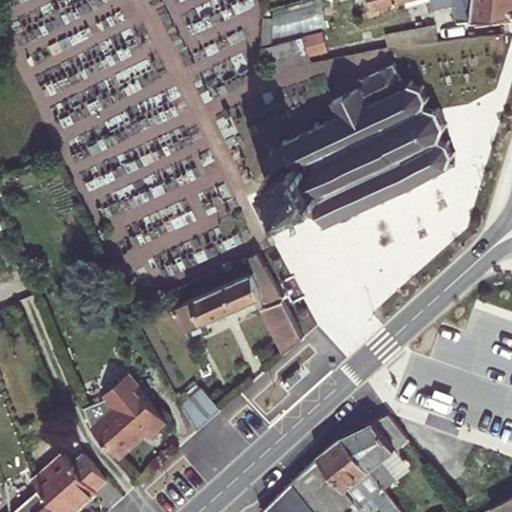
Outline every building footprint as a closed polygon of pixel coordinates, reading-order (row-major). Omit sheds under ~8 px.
[(315,0),(272,8),(277,36),(326,26),(321,0),(315,0)] [(365,0),(369,16),(380,13),(379,6),(377,0),(365,0)] [(511,0),(431,0),(434,8),(457,3),(458,19),(511,13),(511,0)] [(263,44),(271,42),(273,16),(264,16),(263,44)] [(383,47),(459,31),(458,19),(381,36),(383,47)] [(260,45),(267,73),(321,60),(319,51),(329,48),(325,29),(260,45)] [(363,86),(334,100),(342,116),(323,125),(321,121),(317,122),(319,127),(291,140),(288,136),(286,137),(289,142),(277,148),(275,145),(272,148),(275,150),(274,153),(271,153),(271,156),(273,156),(278,166),(277,169),(280,170),(281,168),(284,166),(286,170),(276,175),(274,170),(268,173),(271,178),(265,180),(268,186),(273,183),(284,204),(278,207),(281,213),(286,210),(289,215),(294,213),(292,208),(303,202),(306,207),(309,209),(315,206),(316,204),(316,202),(325,221),(324,226),(328,227),(329,222),(342,216),(345,222),(356,216),(353,211),(358,208),(360,212),(364,211),(362,207),(384,196),(386,200),(390,198),(388,194),(410,184),(412,188),(415,186),(414,182),(436,172),(438,175),(441,174),(439,170),(448,165),(451,166),(452,162),(448,161),(451,154),(455,154),(455,150),(451,150),(448,143),(450,140),(446,139),(444,141),(438,138),(443,126),(447,126),(447,123),(443,123),(438,111),(440,108),(437,106),(435,109),(423,105),(426,99),(429,99),(430,95),(426,95),(423,89),(425,86),(422,84),(420,86),(413,84),(414,81),(408,77),(410,82),(405,84),(396,63),(396,61),(395,62),(394,61),(392,62),(393,62),(361,78),(360,77),(359,78),(358,79),(360,81),(363,86)] [(263,306),(286,351),(304,335),(267,265),(263,266),(257,253),(240,260),(246,274),(174,306),(184,329),(262,294),(267,304),(263,306)] [(206,275),(208,281),(226,273),(223,267),(206,275)] [(91,424),(119,456),(146,433),(149,436),(166,420),(131,381),(132,374),(129,373),(119,375),(111,379),(107,383),(103,390),(84,408),(91,424)] [(182,404),(198,429),(222,408),(203,386),(182,404)] [(391,413),(344,434),(385,487),(397,478),(381,458),(408,436),(391,413)] [(374,496),(386,511),(397,511),(402,508),(385,487),(344,434),(319,453),(346,487),(345,487),(356,500),(361,506),(374,496)] [(64,451),(34,478),(63,511),(77,498),(80,501),(107,477),(84,450),(72,460),(64,451)] [(346,487),(319,453),(262,511),(347,511),(345,508),(356,500),(345,487),(346,487)] [(480,511),(493,505),(483,487),(462,499),(468,511),(480,511)] [(19,511),(57,511),(41,493),(19,511)] [(511,511),(511,495),(484,511),(511,511)] [(63,511),(67,511),(80,501),(77,498),(63,511)]
